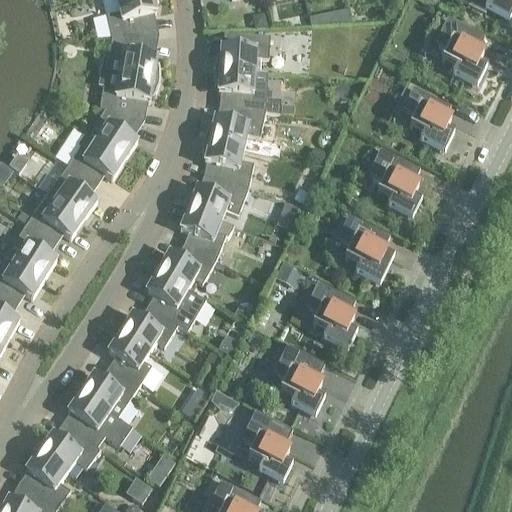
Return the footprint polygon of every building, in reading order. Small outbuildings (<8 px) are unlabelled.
[(106,20),(111,42),(154,41),(149,20),(156,18),(154,12),(156,12),(155,12),(157,12),(157,9),(158,5),(158,2),(157,0),(123,0),(116,2),(119,17),(106,20)] [(486,15),(504,23),(506,23),(508,21),(510,20),(511,18),(511,17),(511,3),(511,0),(474,0),(469,10),(468,10),(467,11),(485,19),(485,18),(484,18),(486,15)] [(482,80),(486,72),(479,69),(483,60),(477,57),(485,41),(447,22),(435,47),(447,53),(442,65),(456,72),(453,79),(451,78),(450,79),(471,89),(474,89),(477,87),(479,85),(482,80)] [(213,71),(213,74),(254,77),(255,64),(268,65),(270,41),(229,39),(228,52),(221,52),(220,58),(219,58),(218,58),(216,61),(215,64),(214,67),(213,71)] [(103,63),(101,76),(119,79),(159,86),(160,80),(160,74),(159,69),(157,69),(156,69),(157,63),(150,61),(154,41),(111,42),(108,64),(103,63)] [(254,77),(213,74),(213,78),(213,81),(214,85),(215,88),(216,92),(217,91),(218,91),(218,98),(225,98),(224,112),(265,118),(279,119),(280,105),(266,104),(267,91),(268,78),(254,77)] [(101,76),(99,89),(103,90),(100,113),(105,115),(135,124),(139,125),(143,106),(150,108),(151,101),(153,102),(156,97),(158,92),(159,86),(119,79),(101,76)] [(409,131),(415,134),(424,139),(421,145),(419,144),(418,145),(439,156),(442,155),(445,153),(447,151),(450,147),(453,139),(446,135),(451,126),(444,123),(451,110),(413,92),(403,113),(415,119),(409,131)] [(204,141),(203,144),(244,153),(246,140),(259,143),(265,118),(224,112),(221,125),(214,123),(213,130),(211,128),(209,131),(207,134),(205,137),(204,141)] [(101,137),(95,147),(125,166),(137,147),(125,139),(135,124),(104,115),(93,132),(101,137)] [(95,147),(84,139),(77,149),(80,153),(68,171),(93,188),(100,177),(112,185),(125,166),(95,147)] [(208,183),(215,185),(248,195),(254,169),(241,166),(244,153),(203,144),(203,148),(202,151),(202,155),(202,158),(203,162),(204,161),(205,161),(204,168),(211,169),(208,183)] [(420,173),(415,171),(380,154),(368,178),(383,185),(377,197),(392,205),(388,211),(386,210),(386,211),(406,222),(410,221),(412,219),(414,217),(417,213),(421,205),(414,201),(418,192),(412,189),(420,173)] [(68,171),(47,200),(55,205),(84,226),(97,207),(85,199),(93,188),(68,171)] [(196,193),(188,214),(221,227),(225,216),(238,221),(248,195),(215,185),(210,198),(196,193)] [(40,209),(26,230),(51,247),(59,236),(71,245),(84,226),(55,205),(48,215),(40,209)] [(193,240),(188,253),(216,266),(226,241),(227,242),(231,236),(233,231),(221,227),(188,214),(180,235),(193,240)] [(348,220),(336,244),(350,252),(345,264),(359,271),(356,278),(354,277),(353,278),(374,288),(377,287),(380,286),(382,284),(385,279),(393,262),(382,257),(390,240),(348,220)] [(20,256),(14,266),(44,285),(56,266),(44,258),(51,247),(26,230),(12,251),(20,256)] [(169,258),(157,277),(188,295),(194,285),(202,290),(213,272),(222,277),(226,272),(216,266),(188,253),(181,265),(169,258)] [(0,271),(0,300),(13,308),(20,297),(32,304),(44,285),(14,266),(8,276),(0,271)] [(157,277),(146,297),(158,304),(152,316),(177,331),(187,337),(206,305),(188,295),(157,277)] [(353,345),(356,337),(349,334),(354,325),(347,322),(355,305),(318,287),(305,312),(318,318),(312,330),(327,337),(324,344),(322,343),(321,344),(342,354),(345,353),(348,352),(350,350),(353,345)] [(0,342),(8,347),(19,327),(6,320),(13,308),(0,300),(0,342)] [(132,319),(120,338),(150,357),(156,347),(164,353),(177,331),(152,316),(144,327),(132,319)] [(120,365),(113,377),(138,393),(151,372),(143,367),(150,357),(120,338),(108,357),(120,365)] [(0,361),(8,347),(0,342),(0,361)] [(320,411),(324,403),(317,400),(321,391),(315,388),(325,368),(287,350),(273,378),(286,384),(280,396),(294,403),(291,410),(289,409),(289,410),(309,420),(313,419),(315,418),(317,416),(320,411)] [(93,379),(80,398),(118,423),(138,393),(113,377),(105,388),(93,379)] [(80,425),(72,436),(97,453),(105,442),(119,452),(132,433),(118,423),(80,398),(68,417),(80,425)] [(288,477),(292,470),(285,466),(289,457),(283,454),(293,434),(255,416),(241,444),(253,450),(248,462),(262,469),(259,476),(257,475),(256,476),(277,486),(280,486),(283,484),(285,482),(288,477)] [(36,451),(34,454),(67,478),(75,467),(86,475),(100,455),(97,453),(72,436),(66,432),(58,443),(52,439),(49,444),(48,443),(47,442),(44,444),(41,446),(39,448),(36,451)] [(31,480),(22,493),(52,511),(58,511),(70,496),(60,489),(67,478),(34,454),(32,456),(30,460),(29,463),(28,466),(27,470),(28,470),(29,470),(25,475),(31,480)] [(257,511),(260,505),(221,485),(208,510),(212,511),(257,511)] [(0,511),(52,511),(22,493),(14,507),(8,503),(5,509),(4,508),(3,507),(1,510),(0,510),(0,511)]
